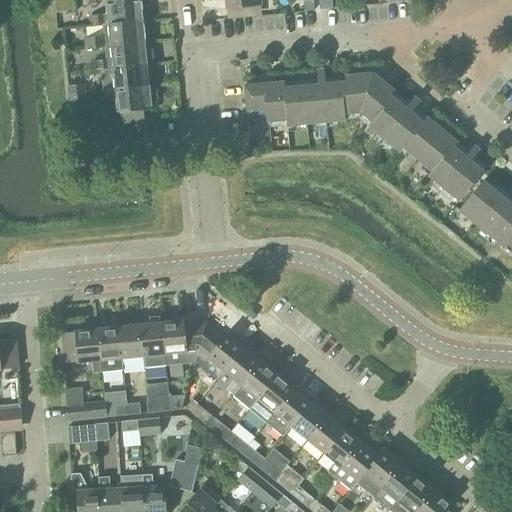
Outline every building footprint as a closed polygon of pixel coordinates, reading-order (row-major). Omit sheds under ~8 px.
[(68,12),(66,0),(55,0),(57,13),(68,12)] [(68,0),(70,9),(93,5),(92,0),(68,0)] [(106,0),(108,15),(90,17),(91,26),(103,25),(144,21),(144,18),(148,17),(145,0),(106,0)] [(259,0),(225,0),(227,10),(260,6),(259,0)] [(331,8),(329,0),(319,0),(320,0),(321,9),(331,8)] [(144,21),(103,25),(104,38),(86,39),(87,49),(111,47),(150,43),(148,27),(145,28),(144,21)] [(81,25),(58,26),(59,58),(82,57),(81,25)] [(95,61),(96,70),(102,69),(152,65),(151,50),(147,50),(146,44),(150,44),(111,47),(112,59),(95,61)] [(152,65),(102,69),(104,92),(115,91),(155,87),(155,85),(150,86),(150,80),(154,80),(152,65)] [(327,84),(286,88),(287,104),(286,104),(288,120),(289,127),(347,120),(346,114),(361,113),(374,123),(370,128),(400,152),(404,148),(433,171),(429,175),(460,201),(484,171),(454,147),(458,143),(427,117),(423,122),(385,90),(389,86),(373,73),(354,75),(355,81),(327,84)] [(269,122),(288,120),(286,104),(287,104),(286,88),(285,82),(246,86),(249,119),(269,117),(269,122)] [(86,84),(69,86),(70,95),(87,93),(86,84)] [(118,113),(120,112),(122,124),(145,122),(144,110),(157,109),(155,87),(115,91),(118,113)] [(69,95),(73,129),(91,128),(87,93),(70,95),(69,95)] [(511,203),(484,181),(460,210),(506,248),(511,242),(511,203)] [(185,321),(164,323),(168,366),(196,363),(208,322),(185,324),(185,321)] [(208,322),(196,363),(216,380),(223,371),(244,346),(227,332),(225,335),(208,322)] [(142,326),(145,356),(146,368),(168,366),(164,323),(142,326)] [(121,328),(124,359),(145,356),(142,326),(121,328)] [(99,330),(103,372),(125,370),(124,359),(121,328),(99,330)] [(95,373),(103,372),(99,330),(77,332),(77,333),(64,335),(67,364),(80,362),(80,363),(93,362),(95,373)] [(0,370),(2,371),(2,370),(19,368),(16,339),(0,340),(0,370)] [(226,390),(232,395),(260,360),(254,355),(258,350),(248,342),(244,347),(244,346),(223,371),(234,380),(226,390)] [(233,396),(248,409),(277,373),(260,360),(232,395),(233,396)] [(265,423),(294,387),(277,373),(248,409),(265,423)] [(282,436),(291,426),(311,401),(294,387),(265,423),(282,436)] [(147,403),(148,413),(167,411),(166,405),(165,394),(155,395),(156,403),(147,403)] [(291,426),(307,439),(327,415),(322,410),(325,405),(315,397),(311,402),(311,401),(291,426)] [(186,408),(190,411),(197,403),(193,399),(186,408)] [(104,402),(67,406),(69,421),(106,417),(104,402)] [(128,404),(129,415),(141,413),(141,403),(128,404)] [(197,403),(190,411),(206,423),(213,415),(197,403)] [(116,416),(129,415),(128,404),(115,405),(116,416)] [(0,427),(22,426),(20,409),(0,410),(0,427)] [(324,453),(344,428),(327,415),(307,439),(324,453)] [(138,420),(138,430),(139,430),(139,436),(161,434),(159,418),(138,420)] [(123,432),(138,430),(138,420),(122,421),(123,432)] [(94,424),(95,441),(110,440),(108,423),(94,424)] [(224,439),(231,430),(222,423),(216,432),(224,439)] [(70,444),(95,441),(94,424),(69,427),(70,444)] [(327,471),(334,476),(361,442),(344,428),(324,453),(335,462),(327,471)] [(241,453),(248,444),(231,430),(224,439),(241,453)] [(17,455),(16,433),(1,434),(3,456),(17,455)] [(361,442),(334,476),(350,490),(384,448),(381,451),(370,442),(366,446),(361,442)] [(258,466),(265,458),(248,444),(241,453),(258,466)] [(365,474),(381,487),(400,462),(384,448),(350,490),(351,491),(365,474)] [(275,480),(281,472),(265,458),(258,466),(275,480)] [(242,474),(248,466),(240,459),(233,467),(242,474)] [(174,468),(182,470),(183,461),(176,460),(174,468)] [(197,474),(199,465),(183,461),(182,470),(197,474)] [(372,497),(389,510),(417,476),(400,462),(381,487),(372,497)] [(255,493),(266,481),(249,467),(242,474),(238,479),(255,493)] [(291,494),(298,485),(281,472),(275,480),(291,494)] [(100,511),(99,491),(91,492),(82,473),(72,474),(73,492),(77,492),(78,511),(100,511)] [(226,495),(237,483),(229,476),(218,488),(226,495)] [(417,476),(389,510),(391,511),(416,511),(434,490),(417,476)] [(121,511),(120,490),(110,490),(110,477),(98,478),(99,491),(100,511),(121,511)] [(153,478),(142,479),(142,488),(143,511),(166,511),(165,487),(154,488),(153,478)] [(119,480),(120,490),(121,511),(143,511),(142,488),(142,479),(119,480)] [(266,481),(255,493),(271,506),(282,494),(266,481)] [(209,511),(220,500),(202,485),(195,494),(178,511),(209,511)] [(308,507),(315,499),(298,485),(291,494),(308,507)] [(450,511),(447,510),(452,504),(434,490),(416,511),(450,511)] [(282,494),(275,504),(276,502),(286,510),(293,502),(283,494),(282,494)] [(314,511),(331,511),(315,499),(308,507),(314,511)] [(224,511),(229,506),(222,500),(220,501),(220,500),(209,511),(224,511)]
